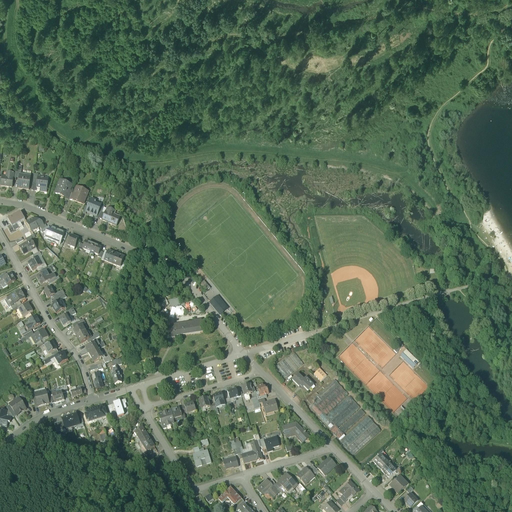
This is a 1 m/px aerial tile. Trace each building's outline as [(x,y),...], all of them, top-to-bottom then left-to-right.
[(7,178),(2,177),(2,179),(1,186),(12,188),(13,181),(14,174),(8,173),(7,178)] [(21,175),(20,175),(19,179),(18,189),(29,190),(31,176),(30,176),(30,177),(24,177),(25,176),(21,175)] [(44,179),(38,178),(37,183),(36,188),(41,189),(41,192),(47,193),(48,181),(44,180),(44,179)] [(64,184),(60,182),(61,181),(60,181),(58,187),(58,188),(55,194),(60,196),(60,195),(64,196),(64,197),(69,200),(72,194),(72,192),(70,191),(72,186),(65,183),(64,184)] [(74,195),(72,200),(73,200),(83,204),(88,192),(77,188),(74,195)] [(102,204),(91,200),(88,207),(86,213),(96,217),(97,217),(100,209),(101,205),(102,204)] [(120,219),(113,216),(115,212),(107,208),(105,214),(102,220),(102,221),(116,227),(120,219)] [(21,213),(8,220),(11,226),(14,232),(19,229),(17,225),(25,221),(21,213)] [(42,223),(33,219),(27,223),(32,232),(40,228),(43,226),(42,223)] [(65,234),(52,228),(50,232),(48,231),(47,232),(44,239),(60,245),(62,239),(65,234)] [(149,232),(146,240),(152,243),(155,234),(149,232)] [(28,243),(36,239),(33,235),(26,239),(28,243)] [(79,239),(71,236),(68,245),(75,248),(79,239)] [(94,245),(86,242),(84,245),(83,249),(91,252),(94,245)] [(28,243),(19,248),(23,256),(32,251),(28,243)] [(101,248),(94,245),(91,252),(98,256),(100,252),(101,248)] [(117,254),(108,251),(108,252),(104,262),(112,265),(117,254)] [(125,258),(117,254),(112,265),(117,267),(117,266),(121,267),(122,264),(125,258)] [(37,259),(41,267),(45,264),(41,256),(36,258),(37,259)] [(37,259),(28,264),(32,271),(37,269),(41,267),(37,259)] [(44,269),(46,272),(47,272),(50,270),(52,274),(56,271),(52,264),(47,267),(44,269)] [(44,273),(43,274),(46,279),(46,278),(49,282),(57,278),(54,274),(49,277),(47,272),(46,272),(44,273)] [(41,275),(36,277),(41,286),(48,282),(49,282),(46,278),(46,279),(43,274),(44,273),(43,273),(41,275)] [(7,277),(3,279),(5,283),(1,286),(3,289),(7,287),(15,282),(11,275),(7,277)] [(49,282),(48,282),(50,285),(60,279),(58,277),(57,278),(49,282)] [(50,288),(49,289),(48,288),(45,290),(46,291),(44,292),(48,299),(49,298),(50,300),(53,298),(54,298),(53,296),(54,295),(50,288)] [(21,291),(7,299),(12,307),(16,304),(20,302),(25,299),(21,291)] [(54,298),(53,298),(54,301),(60,298),(65,295),(63,291),(54,295),(53,296),(54,298)] [(101,295),(98,297),(104,307),(107,305),(101,295)] [(217,297),(210,303),(220,314),(227,308),(217,297)] [(154,303),(158,311),(162,308),(168,305),(165,298),(154,303)] [(53,305),(53,306),(55,309),(54,309),(57,314),(64,309),(60,302),(53,305)] [(18,310),(18,311),(22,318),(33,312),(28,305),(28,304),(23,307),(18,310)] [(66,315),(68,318),(76,314),(73,308),(65,313),(66,315)] [(166,328),(166,327),(171,327),(162,308),(158,311),(166,328)] [(66,315),(59,319),(64,327),(71,323),(68,318),(66,315)] [(36,318),(28,322),(31,326),(26,328),(28,331),(28,332),(31,330),(40,325),(36,318)] [(171,327),(166,327),(166,328),(168,340),(175,339),(175,337),(203,333),(201,321),(195,322),(195,323),(171,327)] [(74,330),(73,330),(77,336),(85,332),(82,326),(79,327),(74,330)] [(34,336),(31,337),(31,338),(35,345),(48,337),(44,330),(34,336)] [(85,332),(77,336),(81,344),(87,340),(89,339),(87,335),(85,332)] [(92,337),(94,340),(102,335),(100,332),(92,336),(92,337)] [(26,340),(31,338),(31,337),(34,336),(33,333),(24,338),(20,341),(17,342),(18,344),(20,342),(21,343),(26,340)] [(52,342),(44,347),(49,355),(51,353),(57,350),(52,342)] [(94,343),(86,348),(90,355),(98,351),(94,343)] [(394,350),(397,353),(403,346),(400,343),(394,350)] [(419,363),(406,350),(400,356),(413,369),(419,363)] [(34,351),(24,357),(26,360),(36,355),(34,351)] [(98,351),(90,355),(94,363),(102,358),(103,359),(105,358),(102,353),(100,354),(98,351)] [(55,358),(58,363),(56,363),(58,366),(68,360),(64,353),(61,355),(55,358)] [(303,364),(294,353),(285,360),(284,360),(275,368),(284,380),(303,364)] [(55,358),(54,355),(53,356),(47,359),(43,362),(46,366),(51,362),(50,361),(55,358)] [(57,367),(58,366),(56,363),(58,363),(55,358),(50,361),(51,362),(46,366),(47,368),(55,363),(57,367)] [(116,365),(114,366),(110,367),(112,375),(119,373),(116,365)] [(326,376),(319,369),(314,375),(321,382),(326,376)] [(112,375),(115,385),(121,383),(119,373),(112,375)] [(301,385),(303,380),(297,375),(292,380),(299,387),(301,385)] [(73,392),(72,389),(81,386),(83,386),(82,383),(71,386),(69,377),(67,377),(68,385),(66,386),(67,389),(68,393),(70,393),(73,392)] [(313,386),(306,378),(303,380),(301,385),(308,391),(313,386)] [(96,380),(95,381),(95,383),(94,383),(95,389),(97,388),(97,390),(103,388),(101,379),(96,380)] [(365,414),(334,380),(312,401),(313,402),(313,403),(314,404),(310,407),(330,429),(335,425),(343,434),(365,414)] [(250,385),(241,388),(244,396),(248,395),(253,393),(252,392),(254,391),(253,388),(251,389),(250,385)] [(262,385),(257,387),(260,395),(260,397),(266,395),(268,395),(267,390),(265,391),(264,388),(263,388),(262,385)] [(73,392),(70,393),(72,398),(82,395),(81,391),(81,390),(73,392)] [(236,390),(227,392),(229,399),(229,400),(230,400),(231,403),(235,402),(234,399),(238,397),(236,390)] [(46,392),(40,393),(43,405),(45,405),(46,405),(49,404),(49,403),(46,395),(46,392)] [(40,393),(35,394),(35,397),(37,406),(38,407),(41,406),(43,405),(40,393)] [(222,394),(213,396),(215,404),(216,407),(220,405),(220,403),(223,402),(224,401),(224,400),(223,397),(222,394)] [(258,401),(257,397),(251,399),(254,410),(260,408),(259,404),(258,401)] [(207,398),(198,401),(201,410),(202,410),(202,412),(206,411),(205,409),(210,407),(209,406),(207,398)] [(19,400),(19,399),(14,402),(21,413),(26,410),(24,407),(19,400)] [(125,400),(119,402),(119,401),(113,403),(113,405),(116,413),(118,418),(124,416),(122,409),(126,408),(125,403),(126,403),(125,400)] [(275,401),(262,404),(266,416),(274,414),(274,412),(278,411),(275,401)] [(21,413),(14,402),(9,405),(10,406),(16,416),(21,413)] [(193,403),(184,406),(186,410),(187,413),(192,411),(192,412),(195,411),(194,408),(194,406),(194,407),(193,403)] [(113,405),(108,407),(110,415),(116,413),(113,405)] [(16,416),(10,406),(7,407),(14,418),(16,416)] [(405,410),(401,407),(396,412),(400,416),(405,410)] [(102,408),(93,410),(97,421),(106,419),(105,416),(107,416),(105,409),(103,410),(102,408)] [(179,409),(170,411),(172,418),(173,420),(182,418),(181,414),(179,409)] [(89,424),(97,421),(93,410),(86,413),(87,415),(85,416),(87,422),(89,422),(89,424)] [(1,412),(0,412),(0,426),(1,425),(3,426),(2,427),(6,427),(7,423),(10,424),(11,419),(6,412),(2,411),(1,412)] [(170,411),(159,415),(160,421),(160,422),(172,418),(170,411)] [(380,431),(365,414),(343,434),(335,425),(330,429),(329,430),(353,456),(380,431)] [(76,415),(69,417),(72,428),(80,426),(77,417),(76,415)] [(69,417),(62,420),(63,422),(65,430),(72,428),(69,417)] [(172,418),(160,422),(161,423),(163,429),(171,427),(170,425),(174,424),(173,420),(172,418)] [(63,422),(54,424),(57,433),(65,430),(63,422)] [(296,424),(282,428),(286,439),(290,437),(289,434),(292,433),(299,441),(299,440),(302,443),(301,444),(302,444),(309,438),(305,434),(306,433),(305,432),(304,433),(301,429),(299,431),(298,430),(296,424)] [(148,437),(143,428),(134,433),(140,442),(148,437)] [(104,430),(97,432),(100,442),(107,439),(104,430)] [(96,443),(100,442),(97,432),(90,434),(92,441),(95,440),(96,443)] [(148,437),(140,442),(143,447),(146,452),(146,453),(155,447),(154,447),(148,437)] [(264,441),(263,442),(265,445),(267,453),(273,451),(272,449),(279,447),(277,438),(271,439),(264,441)] [(239,448),(240,451),(243,450),(240,442),(237,443),(236,440),(233,441),(236,449),(239,448)] [(259,448),(257,442),(256,442),(251,444),(252,448),(253,452),(256,461),(256,462),(259,461),(262,460),(259,448)] [(291,445),(285,447),(287,453),(293,451),(291,445)] [(241,454),(242,456),(253,452),(252,448),(243,450),(240,451),(241,454)] [(207,451),(192,456),(195,465),(197,464),(198,468),(202,466),(200,461),(205,459),(206,465),(211,464),(207,451)] [(242,456),(241,456),(244,464),(256,461),(253,452),(242,456)] [(381,456),(379,457),(373,463),(381,471),(388,464),(381,456)] [(235,458),(223,462),(225,470),(233,468),(233,469),(238,467),(235,458)] [(329,458),(318,469),(323,475),(331,468),(333,469),(336,466),(329,458)] [(125,465),(124,470),(126,471),(135,470),(135,465),(129,465),(129,462),(125,462),(125,465)] [(395,471),(388,464),(381,471),(388,479),(394,473),(396,472),(395,471)] [(308,471),(306,469),(297,477),(305,485),(308,482),(307,481),(312,476),(308,471)] [(293,481),(286,474),(287,475),(278,483),(278,482),(277,482),(282,487),(288,493),(292,489),(291,488),(294,485),(292,482),(293,481)] [(389,487),(397,496),(408,485),(400,477),(389,487)] [(272,486),(266,480),(257,489),(263,496),(267,492),(274,499),(279,493),(277,491),(272,486)] [(350,483),(339,493),(342,497),(346,500),(351,496),(353,498),(359,492),(350,483)] [(230,489),(218,500),(222,504),(227,499),(234,507),(241,500),(230,489)] [(419,501),(411,493),(403,501),(410,509),(419,501)] [(213,500),(210,495),(205,498),(208,503),(213,500)] [(344,504),(340,499),(336,503),(341,507),(344,504)] [(241,500),(234,507),(236,509),(237,508),(242,503),(243,502),(241,500)] [(338,511),(339,511),(330,502),(324,508),(327,511),(338,511)]
